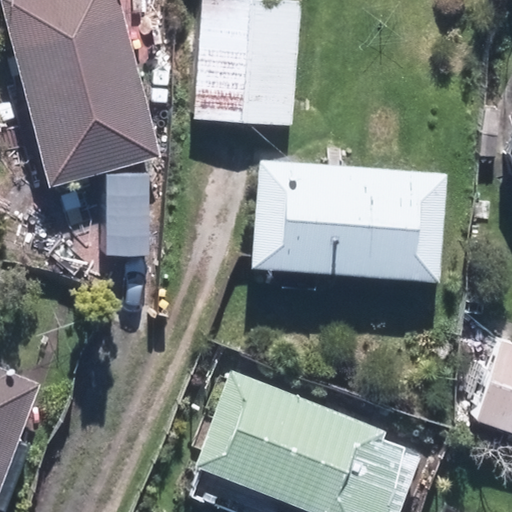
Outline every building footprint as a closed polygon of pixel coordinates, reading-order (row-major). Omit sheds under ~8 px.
[(123,0),(0,0),(40,166),(156,138),(123,0)] [(297,0),(201,0),(198,100),(294,103),(297,0)] [(438,148),(259,139),(253,250),(433,259),(438,148)] [(0,458),(40,362),(0,345),(0,458)] [(511,353),(483,426),(511,437),(511,353)] [(231,359),(199,435),(381,511),(391,511),(422,439),(231,359)] [(497,511),(457,496),(449,511),(497,511)]
